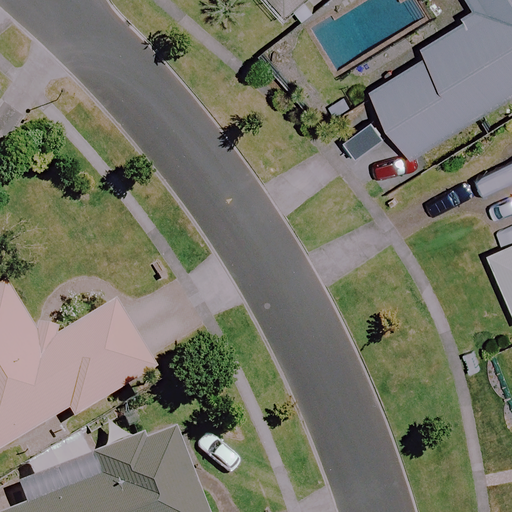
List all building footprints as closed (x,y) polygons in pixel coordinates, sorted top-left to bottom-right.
[(283,0),(295,13),(309,0),(283,0)] [(511,96),(511,0),(477,0),(489,19),(377,89),(419,155),(511,96)] [(511,247),(496,255),(511,292),(511,247)] [(32,332),(4,284),(0,286),(0,452),(70,412),(75,419),(155,372),(116,306),(54,342),(44,325),(32,332)] [(206,511),(176,432),(96,462),(103,481),(21,511),(206,511)]
